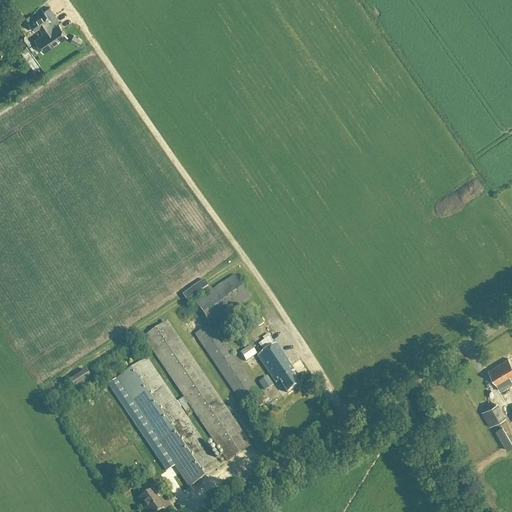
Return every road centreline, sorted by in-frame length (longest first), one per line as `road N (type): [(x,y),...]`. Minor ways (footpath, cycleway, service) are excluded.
road 1 (track): [(61,0),(287,320),(350,424)]
road 2 (tertiary): [(221,511),(511,315)]
road 3 (track): [(400,390),(460,511)]
